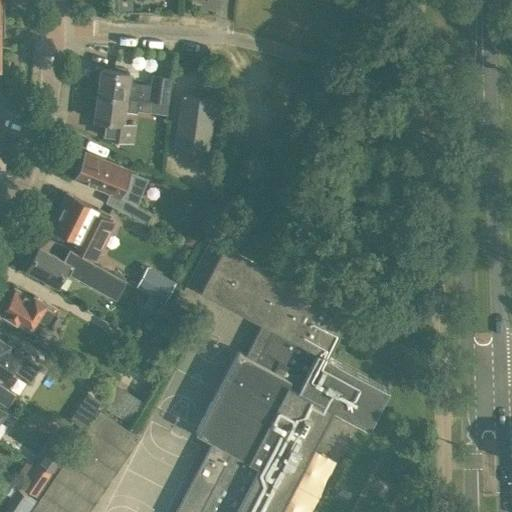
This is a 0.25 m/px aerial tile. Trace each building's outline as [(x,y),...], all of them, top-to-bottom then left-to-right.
[(110,0),(111,10),(131,9),(131,1),(130,0),(110,0)] [(98,69),(95,94),(150,103),(167,106),(171,76),(150,74),(149,85),(131,82),(132,74),(98,69)] [(136,111),(149,112),(150,103),(95,94),(91,120),(103,122),(101,137),(132,141),(135,123),(120,121),(121,112),(134,114),(135,113),(136,113),(136,111)] [(204,151),(211,99),(181,95),(174,147),(204,151)] [(148,225),(154,214),(120,196),(130,172),(115,166),(115,164),(84,152),(75,176),(93,183),(93,185),(109,191),(104,202),(148,225)] [(66,193),(50,224),(73,235),(69,243),(95,256),(113,220),(107,217),(108,214),(66,193)] [(195,432),(212,440),(174,511),(269,511),(326,404),(367,426),(386,390),(385,389),(384,391),(333,365),(336,360),(326,355),(349,310),(348,309),(348,307),(341,304),(341,305),(210,238),(182,291),(183,291),(187,284),(262,323),(245,355),(237,350),(195,432)] [(67,275),(70,272),(97,287),(116,298),(126,279),(69,248),(63,259),(37,245),(25,267),(58,285),(64,274),(67,275)] [(147,266),(136,286),(164,301),(175,281),(147,266)] [(45,324),(49,326),(57,314),(43,305),(45,302),(33,295),(31,298),(14,287),(0,309),(0,310),(38,335),(45,324)] [(151,294),(144,306),(156,313),(163,302),(151,294)] [(8,342),(4,339),(3,340),(0,338),(0,376),(0,377),(8,366),(30,380),(39,366),(18,352),(21,347),(9,339),(8,342)] [(114,383),(101,403),(129,422),(143,402),(114,383)] [(0,384),(0,402),(7,406),(15,394),(0,384)] [(71,420),(82,427),(100,401),(89,393),(71,420)] [(55,434),(37,462),(51,471),(69,444),(55,434)] [(37,493),(50,472),(40,465),(26,486),(37,493)] [(15,476),(5,469),(0,476),(0,501),(4,496),(9,499),(0,511),(24,511),(33,499),(17,489),(19,485),(12,480),(15,476)]
